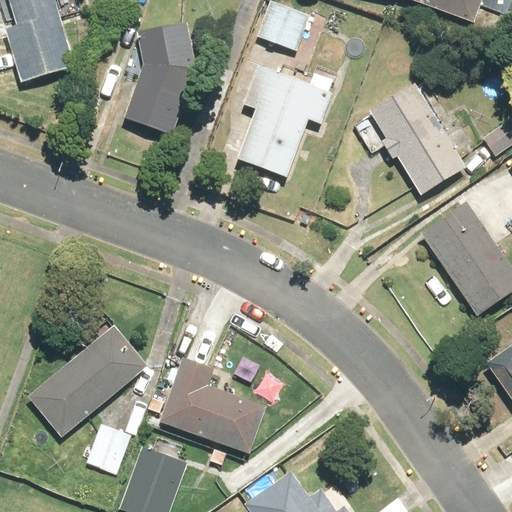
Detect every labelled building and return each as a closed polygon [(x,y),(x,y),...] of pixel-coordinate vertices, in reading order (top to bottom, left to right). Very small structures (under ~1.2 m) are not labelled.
[(73,71),(51,0),(2,0),(12,31),(0,34),(17,88),(73,71)] [(395,0),(472,30),(484,0),(395,0)] [(315,20),(273,3),(258,39),(300,56),(315,20)] [(170,142),(194,75),(185,28),(133,38),(139,70),(120,124),(170,142)] [(320,129),(331,98),(250,70),(238,106),(254,112),(235,165),(285,183),(306,124),(320,129)] [(414,87),(367,115),(418,200),(465,172),(414,87)] [(511,271),(465,205),(418,238),(476,320),(511,294),(511,271)] [(60,442),(146,371),(111,330),(25,401),(60,442)] [(511,347),(483,368),(511,408),(511,347)] [(180,364),(158,426),(247,457),(264,409),(207,390),(212,375),(180,364)] [(137,439),(104,427),(89,466),(123,478),(137,439)] [(169,511),(184,469),(135,453),(114,511),(169,511)] [(285,479),(240,511),(343,511),(342,509),(338,511),(333,511),(320,493),(304,505),(285,479)]
